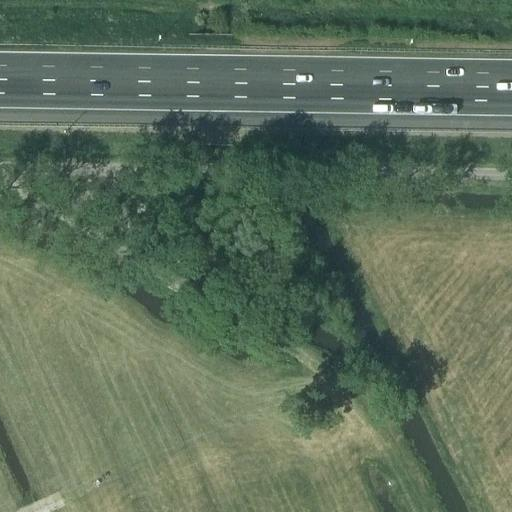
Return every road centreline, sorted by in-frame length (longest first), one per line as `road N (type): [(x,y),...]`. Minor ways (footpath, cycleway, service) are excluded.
road 1 (unclassified): [(0,169),(511,178)]
road 2 (motorway): [(0,81),(511,89)]
road 3 (track): [(419,511),(361,405),(195,297)]
road 4 (track): [(167,280),(0,172)]
